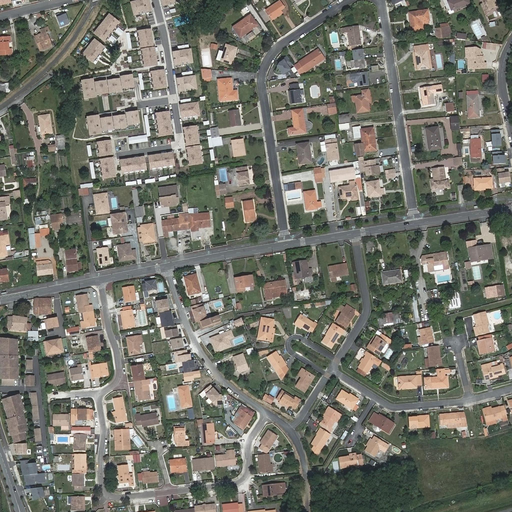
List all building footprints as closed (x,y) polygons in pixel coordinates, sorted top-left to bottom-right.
[(142,0),(131,3),(135,15),(146,12),(152,11),(149,0),(142,0)] [(442,0),(448,12),(460,6),(461,9),(469,6),(466,0),(457,0),(455,1),(454,0),(453,0),(442,0)] [(482,0),(484,5),(482,6),(485,12),(495,8),(491,0),(482,0)] [(280,2),(267,11),(272,19),(282,13),(280,10),(284,8),(280,2)] [(408,11),(411,28),(421,27),(420,23),(428,22),(426,9),(408,11)] [(215,13),(208,16),(211,22),(215,20),(218,19),(215,13)] [(61,15),(58,16),(62,29),(70,26),(71,25),(68,16),(62,18),(61,15)] [(120,23),(109,15),(94,33),(104,42),(120,23)] [(254,25),(257,23),(251,15),(233,27),(240,37),(255,26),(254,25)] [(358,45),(361,45),(358,26),(340,29),(341,33),(343,32),(344,34),(347,33),(349,47),(347,47),(348,52),(351,51),(357,50),(356,46),(358,45)] [(438,28),(440,38),(449,37),(447,27),(438,28)] [(115,31),(121,36),(124,32),(118,28),(115,31)] [(38,36),(42,49),(52,46),(48,34),(51,33),(49,29),(43,31),(44,34),(38,36)] [(138,32),(140,48),(153,46),(151,30),(138,32)] [(112,36),(109,39),(114,44),(117,40),(112,36)] [(0,55),(12,54),(11,49),(9,49),(8,43),(11,42),(10,37),(0,37),(0,55)] [(105,48),(94,40),(82,54),(93,63),(95,60),(97,57),(99,55),(103,50),(105,48)] [(225,44),(220,61),(232,64),(236,47),(225,44)] [(144,67),(157,65),(157,62),(155,52),(154,48),(142,50),(144,67)] [(178,52),(173,53),(175,66),(180,65),(192,63),(191,50),(184,51),(178,52)] [(318,50),(299,63),(306,72),(324,59),(318,50)] [(357,50),(351,51),(353,61),(363,60),(361,50),(358,50),(357,50)] [(485,59),(483,59),(481,59),(481,57),(482,57),(482,52),(479,52),(478,50),(467,50),(468,60),(469,60),(472,60),(473,70),(487,69),(487,65),(485,66),(485,59)] [(426,52),(415,54),(417,71),(429,70),(426,52)] [(293,64),(288,56),(283,59),(284,60),(280,63),(277,66),(274,74),(278,75),(283,74),(290,70),(289,67),(293,64)] [(353,61),(345,62),(346,68),(350,67),(351,69),(362,68),(361,66),(365,65),(364,59),(363,60),(353,61)] [(210,78),(209,69),(202,69),(201,69),(203,79),(210,78)] [(167,88),(164,70),(151,72),(154,90),(167,88)] [(367,72),(351,74),(352,81),(357,81),(358,87),(369,86),(367,72)] [(134,88),(132,75),(121,77),(122,89),(128,88),(134,88)] [(182,78),(177,79),(179,92),(184,91),(196,89),(194,77),(188,78),(183,78),(182,78)] [(93,79),(82,80),(82,82),(83,88),(84,98),(95,97),(93,79)] [(119,79),(108,80),(109,93),(115,92),(121,91),(119,79)] [(218,80),(220,101),(238,99),(237,91),(233,92),(232,79),(218,80)] [(108,93),(106,80),(95,82),(96,94),(108,93)] [(0,82),(0,89),(1,89),(1,92),(11,91),(11,83),(0,82)] [(288,91),(290,105),(299,103),(297,90),(296,90),(296,84),(289,85),(289,91),(288,91)] [(420,88),(422,106),(434,104),(431,86),(420,88)] [(356,101),(357,113),(368,112),(367,101),(369,100),(368,91),(362,92),(363,96),(352,97),(353,102),(356,101)] [(474,111),(479,110),(478,91),(470,91),(470,96),(467,96),(469,118),(475,118),(474,111)] [(198,103),(180,106),(182,118),(199,116),(198,103)] [(453,110),(453,103),(445,104),(446,111),(453,110)] [(328,105),(308,106),(308,113),(328,112),(328,105)] [(228,111),(230,127),(240,126),(237,110),(228,111)] [(138,111),(126,113),(128,125),(134,125),(139,124),(138,115),(138,111)] [(168,112),(156,114),(159,137),(172,135),(168,112)] [(292,116),(294,127),(294,129),(288,130),(289,135),(305,133),(302,114),(292,116)] [(38,117),(39,125),(41,125),(42,134),(51,133),(48,115),(38,117)] [(98,115),(87,117),(87,119),(90,135),(101,134),(98,115)] [(125,115),(113,117),(115,129),(121,128),(127,127),(125,115)] [(339,116),(340,124),(350,122),(349,115),(339,116)] [(102,131),(114,129),(112,117),(100,119),(102,131)] [(459,129),(458,117),(450,117),(452,130),(459,129)] [(183,128),(186,146),(199,144),(196,127),(183,128)] [(212,138),(219,137),(217,127),(210,128),(211,138),(212,138)] [(361,133),(363,151),(356,152),(357,157),(364,156),(364,153),(376,151),(373,128),(360,130),(360,127),(352,128),(353,134),(361,133)] [(426,129),(429,150),(441,148),(437,127),(426,129)] [(500,130),(492,130),(492,146),(501,146),(501,142),(500,142),(500,130)] [(147,135),(128,138),(129,144),(148,142),(147,137),(147,135)] [(220,145),(219,137),(212,138),(211,138),(211,139),(213,147),(220,145)] [(326,141),(321,142),(322,151),(327,151),(329,160),(339,159),(336,139),(326,140),(326,141)] [(470,139),(471,158),(481,157),(480,139),(470,139)] [(231,142),(233,157),(243,155),(240,140),(231,142)] [(99,156),(112,154),(110,141),(97,143),(99,156)] [(297,145),(298,155),(300,155),(301,164),(311,162),(308,143),(297,145)] [(199,146),(186,148),(189,166),(202,164),(199,146)] [(502,155),(501,151),(493,152),(493,164),(505,163),(505,158),(504,159),(504,155),(502,155)] [(172,153),(148,157),(150,170),(174,166),(172,153)] [(144,157),(120,161),(122,174),(146,170),(144,157)] [(462,166),(462,157),(453,158),(454,166),(462,166)] [(115,177),(113,158),(100,160),(102,179),(115,177)] [(364,161),(358,162),(360,172),(365,171),(366,175),(380,173),(379,166),(376,166),(375,160),(364,162),(364,161)] [(353,166),(328,170),(330,183),(355,179),(353,166)] [(235,169),(238,186),(249,184),(246,167),(235,169)] [(432,170),(434,183),(445,182),(444,168),(432,170)] [(504,168),(497,169),(499,183),(509,182),(508,173),(504,173),(504,168)] [(474,179),(474,190),(479,189),(479,190),(484,190),(484,188),(492,188),(491,178),(474,179)] [(367,183),(369,197),(381,195),(379,181),(367,183)] [(294,184),(287,185),(288,191),(295,190),(295,188),(300,188),(299,182),(294,183),(294,184)] [(339,188),(341,198),(352,197),(352,200),(358,199),(356,185),(339,188)] [(179,205),(177,186),(161,188),(162,199),(161,199),(162,203),(163,202),(163,206),(166,206),(166,208),(177,207),(176,205),(179,205)] [(304,193),(307,210),(317,208),(314,191),(304,193)] [(94,199),(97,215),(109,212),(106,193),(93,195),(94,197),(95,197),(95,199),(94,199)] [(0,219),(8,219),(6,205),(10,204),(9,197),(0,198),(0,219)] [(225,199),(227,208),(233,207),(232,198),(225,199)] [(243,202),(245,220),(254,218),(252,201),(243,202)] [(135,207),(136,217),(144,216),(143,206),(135,207)] [(193,220),(189,220),(190,229),(210,226),(208,212),(192,214),(193,220)] [(111,215),(113,226),(114,226),(115,234),(126,232),(124,221),(126,221),(125,213),(111,215)] [(58,214),(50,215),(53,231),(61,229),(58,214)] [(189,220),(189,214),(178,215),(179,219),(161,222),(163,233),(190,229),(189,220)] [(141,224),(143,242),(153,241),(152,232),(154,232),(153,223),(141,224)] [(0,235),(0,256),(6,255),(5,245),(9,244),(8,235),(0,235)] [(473,247),(473,245),(466,246),(468,261),(477,259),(476,257),(484,255),(485,258),(489,257),(487,243),(476,245),(476,246),(473,247)] [(117,246),(119,261),(136,259),(135,251),(130,252),(128,252),(128,250),(130,250),(130,245),(117,246)] [(106,247),(96,249),(98,266),(109,264),(106,247)] [(65,254),(68,271),(73,270),(73,271),(78,270),(75,253),(65,254)] [(425,264),(426,269),(433,268),(433,265),(438,264),(439,266),(447,264),(445,254),(444,254),(430,257),(431,259),(419,261),(420,266),(425,264)] [(36,263),(38,276),(53,273),(52,264),(49,265),(49,261),(36,263)] [(305,261),(291,262),(293,271),(293,274),(291,274),(291,278),(307,276),(306,269),(305,261)] [(347,274),(345,264),(326,267),(328,277),(329,277),(333,276),(347,274)] [(0,271),(0,282),(8,282),(8,281),(6,270),(0,271)] [(381,284),(399,281),(398,270),(380,273),(381,284)] [(181,277),(186,294),(197,291),(193,274),(181,277)] [(237,277),(233,277),(235,290),(242,289),(242,287),(252,285),(250,275),(245,275),(245,277),(238,278),(237,277)] [(269,288),(262,289),(264,298),(270,297),(270,293),(284,291),(282,280),(268,282),(269,288)] [(147,284),(143,285),(144,292),(158,289),(157,281),(147,282),(147,284)] [(125,287),(127,302),(138,300),(135,286),(125,287)] [(500,296),(498,286),(491,287),(492,291),(490,291),(491,294),(493,293),(493,297),(500,296)] [(458,290),(447,292),(451,309),(462,307),(458,290)] [(75,297),(79,314),(82,314),(92,312),(91,306),(88,307),(86,295),(75,297)] [(39,299),(39,312),(52,312),(52,299),(39,299)] [(168,300),(158,301),(160,313),(161,313),(170,312),(169,306),(168,306),(168,304),(169,304),(168,300)] [(415,300),(410,302),(412,318),(418,317),(415,300)] [(200,303),(190,306),(192,309),(189,310),(192,315),(193,315),(194,317),(192,317),(196,325),(198,324),(207,320),(200,303)] [(347,322),(352,314),(354,311),(346,305),(344,308),(339,305),(336,310),(341,313),(336,320),(341,323),(340,326),(344,329),(348,323),(347,322)] [(124,311),(127,329),(136,327),(133,310),(124,311)] [(170,312),(161,313),(163,328),(169,327),(175,326),(175,322),(174,322),(172,311),(170,312)] [(94,327),(92,312),(82,314),(83,322),(80,322),(81,329),(94,327)] [(381,317),(382,326),(395,324),(393,313),(381,315),(381,317)] [(483,313),(471,316),(474,327),(473,327),(475,335),(485,332),(484,325),(486,324),(483,313)] [(207,320),(198,324),(201,330),(209,327),(210,328),(221,322),(217,315),(207,320)] [(311,333),(316,325),(313,323),(313,324),(300,315),(294,323),(308,332),(308,331),(311,333)] [(27,319),(16,317),(14,317),(12,329),(26,332),(27,319)] [(46,329),(59,327),(57,318),(45,321),(46,329)] [(235,322),(237,327),(244,324),(241,318),(235,322)] [(269,341),(270,328),(271,320),(259,318),(257,340),(269,341)] [(331,349),(339,337),(338,335),(337,333),(334,325),(332,324),(320,342),(331,349)] [(338,335),(339,337),(343,330),(334,325),(337,333),(338,335)] [(166,331),(167,339),(180,337),(179,332),(178,333),(176,326),(175,326),(169,327),(170,331),(166,331)] [(418,336),(420,344),(430,342),(432,341),(429,327),(417,329),(418,336)] [(66,330),(67,337),(78,335),(77,328),(66,330)] [(230,331),(210,339),(215,352),(220,350),(220,349),(226,347),(225,343),(226,340),(226,339),(232,336),(230,331)] [(377,337),(375,335),(369,345),(368,344),(365,347),(377,355),(380,351),(379,350),(384,343),(388,345),(390,340),(382,335),(379,338),(377,337)] [(129,338),(130,346),(132,347),(133,354),(141,352),(140,343),(144,343),(143,336),(129,338)] [(0,367),(0,368),(0,370),(0,379),(2,379),(14,380),(17,380),(18,368),(17,368),(17,356),(18,340),(0,337),(0,367)] [(85,339),(88,354),(99,352),(96,337),(85,339)] [(474,340),(477,355),(492,352),(488,337),(476,340),(474,340)] [(185,348),(183,339),(172,340),(174,350),(185,348)] [(61,340),(44,343),(46,356),(64,353),(61,340)] [(436,349),(436,346),(424,347),(427,367),(437,365),(436,357),(437,357),(435,349),(436,349)] [(192,361),(191,355),(187,355),(186,351),(175,353),(177,364),(184,362),(192,361)] [(276,351),(268,357),(281,381),(287,372),(284,366),(284,365),(282,362),(283,361),(281,358),(280,359),(276,351)] [(376,358),(365,351),(363,355),(365,356),(362,359),(364,360),(362,362),(361,362),(357,367),(358,367),(356,370),(364,375),(366,372),(366,373),(376,358)] [(232,356),(237,370),(246,367),(241,353),(232,356)] [(195,364),(195,361),(192,361),(184,362),(186,374),(200,371),(199,367),(198,368),(198,366),(196,366),(195,364)] [(143,365),(144,372),(152,371),(150,363),(143,365)] [(88,366),(90,379),(94,378),(94,377),(97,376),(97,374),(107,373),(105,364),(88,366)] [(486,378),(494,376),(502,373),(500,365),(489,368),(488,364),(479,367),(479,371),(482,381),(487,380),(486,378)] [(135,381),(146,380),(144,372),(143,365),(133,366),(135,381)] [(69,369),(71,381),(83,379),(81,367),(69,369)] [(312,378),(306,374),(307,372),(302,369),(299,375),(302,377),(296,386),(305,392),(309,385),(308,384),(312,378)] [(443,369),(436,369),(437,377),(424,378),(425,388),(429,388),(429,386),(437,385),(438,387),(447,387),(446,377),(443,377),(443,373),(443,369)] [(186,374),(183,374),(184,382),(194,381),(194,378),(200,377),(200,371),(186,374)] [(306,374),(312,378),(308,384),(309,385),(314,377),(307,372),(306,374)] [(47,376),(49,386),(65,383),(63,373),(47,376)] [(398,377),(398,385),(406,385),(406,387),(415,387),(415,385),(419,385),(418,375),(414,375),(398,377)] [(32,387),(33,376),(25,376),(25,387),(32,387)] [(136,387),(137,395),(139,395),(140,401),(151,399),(149,385),(136,387)] [(181,408),(191,407),(187,386),(177,387),(181,408)] [(219,395),(211,386),(205,391),(208,395),(207,396),(215,406),(223,404),(222,395),(219,395)] [(283,402),(288,405),(294,408),(299,400),(294,397),(292,399),(284,394),(285,393),(281,390),(276,398),(279,401),(278,403),(281,405),(282,404),(283,402)] [(341,390),(336,399),(351,409),(355,411),(358,406),(354,404),(357,400),(354,398),(354,397),(350,394),(349,395),(341,390)] [(272,405),(275,398),(266,393),(263,400),(272,405)] [(12,441),(24,437),(22,430),(26,429),(24,422),(21,410),(23,410),(17,394),(12,396),(11,394),(1,394),(1,396),(2,399),(1,399),(7,418),(5,419),(7,427),(9,434),(10,434),(12,441)] [(113,400),(115,412),(117,420),(126,419),(122,399),(113,400)] [(323,416),(319,424),(329,431),(331,427),(330,426),(334,420),(335,421),(339,415),(327,406),(323,413),(324,413),(325,414),(323,416)] [(499,415),(504,413),(502,406),(497,407),(497,406),(489,408),(482,410),(485,421),(495,418),(500,417),(499,415)] [(71,409),(71,417),(74,417),(75,420),(89,420),(89,409),(71,409)] [(242,411),(234,423),(242,429),(251,417),(242,411)] [(117,420),(115,412),(111,413),(112,418),(114,417),(115,424),(126,422),(126,419),(117,420)] [(384,418),(379,415),(374,412),(369,421),(374,423),(382,428),(385,431),(391,421),(385,417),(384,418)] [(159,413),(142,416),(141,414),(137,414),(137,415),(138,423),(143,422),(143,426),(160,423),(159,413)] [(458,427),(465,426),(462,415),(457,415),(445,416),(445,414),(437,414),(438,424),(445,424),(458,423),(458,427)] [(53,415),(53,426),(68,426),(68,415),(53,415)] [(414,417),(407,417),(407,427),(427,426),(426,415),(414,416),(414,417)] [(306,426),(315,431),(319,425),(311,419),(306,426)] [(394,422),(391,421),(385,431),(388,432),(394,422)] [(203,424),(205,443),(214,443),(213,432),(214,432),(213,423),(203,424)] [(183,441),(183,444),(191,443),(191,440),(187,440),(185,426),(175,427),(176,432),(177,432),(178,441),(183,441)] [(315,454),(320,448),(329,434),(320,428),(311,442),(314,444),(311,448),(315,454)] [(269,430),(260,443),(268,448),(277,435),(269,430)] [(114,431),(115,436),(117,436),(117,445),(115,445),(115,451),(129,451),(129,431),(114,431)] [(87,434),(74,434),(74,451),(85,451),(85,439),(87,439),(87,434)] [(372,439),(367,446),(364,451),(373,456),(382,442),(375,437),(373,440),(372,439)] [(387,445),(382,442),(373,456),(377,459),(387,445)] [(27,454),(26,443),(15,444),(15,449),(16,448),(17,455),(27,454)] [(227,453),(215,455),(216,466),(236,464),(234,448),(227,449),(227,453)] [(75,454),(75,474),(84,474),(86,474),(86,454),(75,454)] [(142,462),(141,454),(134,454),(134,463),(142,462)] [(270,463),(270,454),(259,455),(260,473),(271,471),(270,463)] [(356,455),(349,456),(338,459),(340,468),(350,466),(362,463),(363,463),(361,455),(357,456),(356,455)] [(198,458),(199,470),(207,469),(207,467),(214,466),(213,457),(198,458)] [(169,460),(170,470),(175,469),(176,472),(182,471),(182,466),(185,466),(185,458),(169,460)] [(378,465),(369,459),(367,462),(376,468),(378,465)] [(28,460),(21,460),(22,464),(21,464),(22,471),(23,475),(37,474),(36,463),(29,463),(28,460)] [(364,469),(362,463),(350,466),(351,471),(364,469)] [(117,465),(119,483),(129,482),(129,485),(133,485),(132,473),(128,474),(127,464),(117,465)] [(142,472),(143,481),(149,480),(150,482),(157,481),(156,472),(149,473),(149,471),(142,472)] [(44,473),(24,475),(25,481),(26,481),(26,485),(35,484),(35,483),(45,482),(44,473)] [(75,474),(73,474),(73,486),(74,486),(82,486),(84,486),(84,474),(75,474)] [(282,491),(281,483),(263,485),(264,495),(273,494),(273,492),(282,491)] [(42,487),(30,488),(33,496),(31,496),(33,500),(45,496),(42,487)] [(83,503),(84,503),(84,496),(72,497),(72,510),(84,510),(84,506),(83,506),(83,503)] [(195,508),(195,511),(215,511),(215,503),(195,505),(195,508)] [(223,505),(223,511),(239,511),(238,503),(223,505)]
